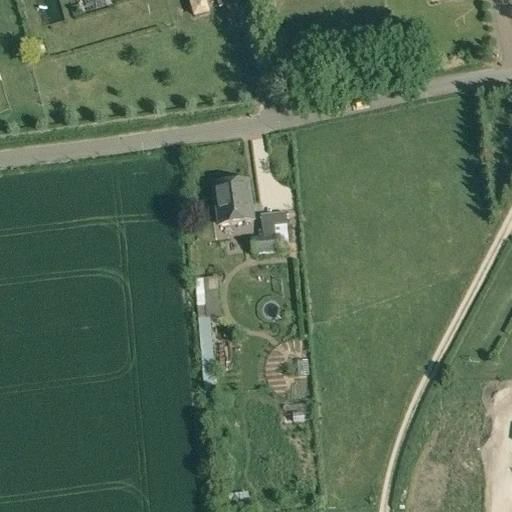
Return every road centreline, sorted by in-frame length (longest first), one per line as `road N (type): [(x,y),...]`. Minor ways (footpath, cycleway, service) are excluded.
road 1 (residential): [(172,139),(511,79)]
road 2 (track): [(382,511),(405,422),(511,212)]
road 3 (unclassified): [(0,159),(172,139)]
road 4 (unknown): [(272,120),(243,0)]
